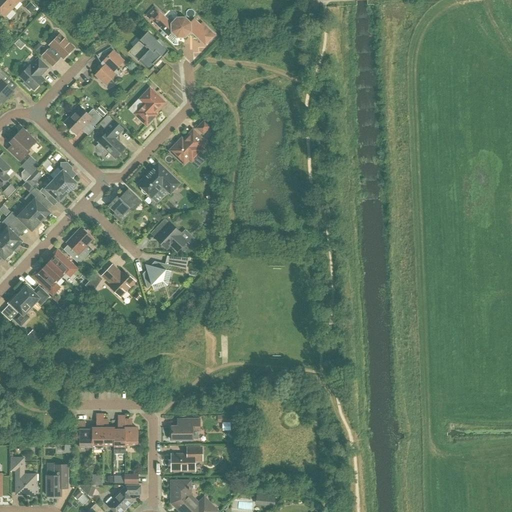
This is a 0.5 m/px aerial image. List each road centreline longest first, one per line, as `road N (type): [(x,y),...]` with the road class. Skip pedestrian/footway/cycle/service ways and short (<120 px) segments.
road 1 (residential): [(152,511),(153,420),(138,406),(83,406)]
road 2 (residential): [(103,181),(122,178),(190,105),(187,66)]
road 3 (residential): [(0,292),(83,204)]
